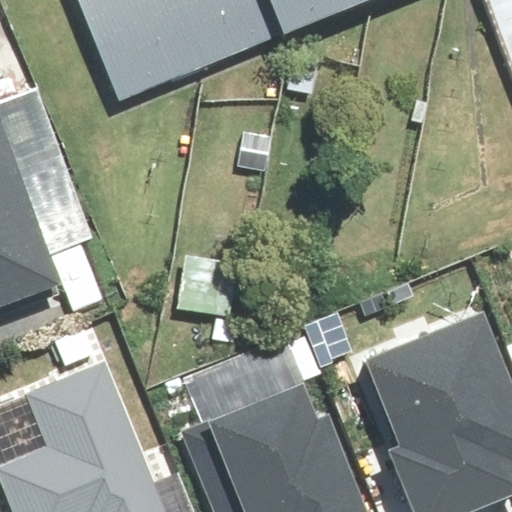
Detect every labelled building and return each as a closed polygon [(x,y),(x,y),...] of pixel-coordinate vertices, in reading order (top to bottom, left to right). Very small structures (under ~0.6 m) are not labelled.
[(222,0),(65,0),(107,122),(247,75),(222,0)] [(273,0),(294,48),(404,0),(273,0)] [(511,0),(492,0),(511,47),(511,0)] [(1,100),(0,100),(0,298),(62,277),(1,100)] [(489,511),(511,503),(511,378),(484,310),(373,356),(410,444),(392,451),(417,511),(489,511)] [(24,396),(41,444),(0,457),(0,500),(3,511),(160,511),(112,367),(24,396)] [(361,511),(307,381),(216,418),(255,511),(361,511)]
